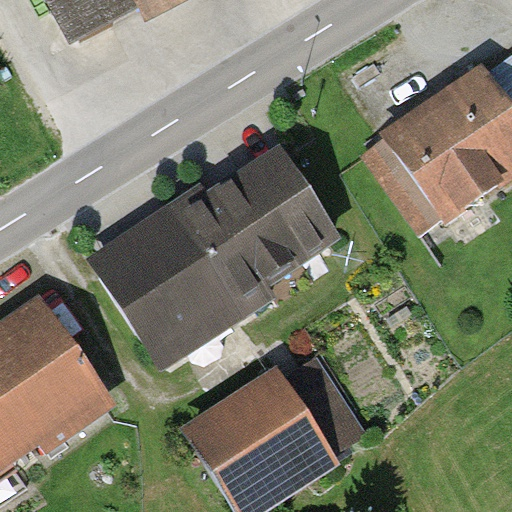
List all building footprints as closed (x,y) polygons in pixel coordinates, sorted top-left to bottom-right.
[(47,0),(73,48),(138,13),(147,30),(203,0),(47,0)] [(511,187),(511,122),(484,81),(372,156),(430,242),(511,187)] [(332,255),(274,167),(96,286),(160,381),(271,306),(266,299),(332,255)] [(111,419),(39,314),(0,341),(0,482),(42,454),(47,462),(111,419)] [(279,511),(331,477),(271,388),(181,448),(224,511),(279,511)]
